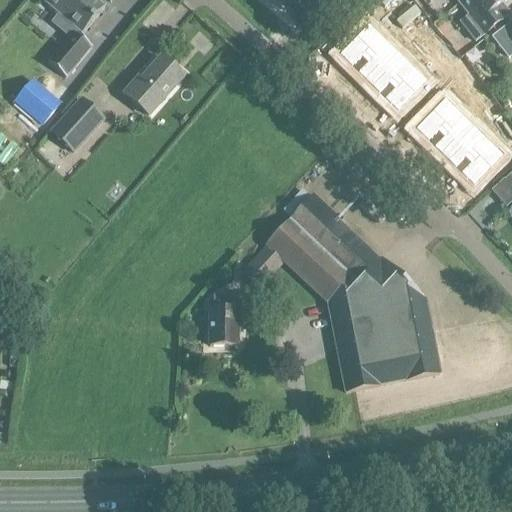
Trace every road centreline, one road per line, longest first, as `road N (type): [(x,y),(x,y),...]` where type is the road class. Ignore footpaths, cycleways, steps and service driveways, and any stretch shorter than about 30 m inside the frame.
road 1 (primary): [(0,495),(281,484),(511,440)]
road 2 (residential): [(511,283),(371,142),(211,0)]
